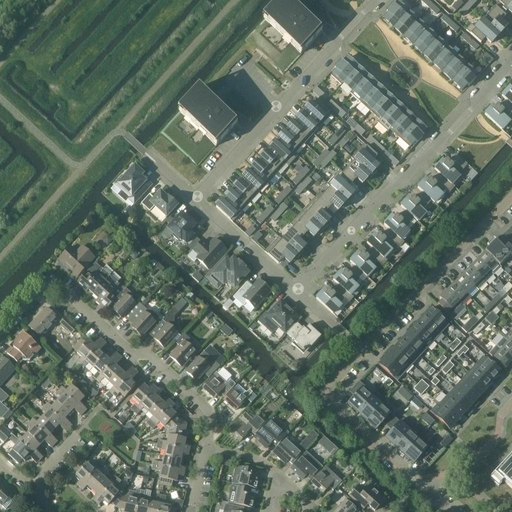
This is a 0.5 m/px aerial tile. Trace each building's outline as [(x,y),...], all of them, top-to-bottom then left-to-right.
[(284,0),(265,21),(301,54),(322,31),(287,0),(284,0)] [(423,0),(422,2),(429,8),(432,5),(427,0),(423,0)] [(474,0),(470,0),(466,5),(470,9),(476,2),(474,0)] [(511,0),(501,0),(495,7),(505,17),(509,12),(511,14),(511,0)] [(452,8),(456,11),(462,4),(459,1),(452,8)] [(382,17),(394,27),(408,12),(407,12),(398,3),(394,7),(392,5),(382,17)] [(436,15),(439,11),(432,5),(429,8),(436,15)] [(466,5),(460,12),(463,16),(470,9),(466,5)] [(505,17),(495,7),(483,20),(501,37),(505,31),(504,30),(507,26),(501,21),(505,17)] [(408,12),(394,27),(403,36),(419,19),(409,10),(407,12),(408,12)] [(441,20),(448,26),(452,23),(445,16),(441,20)] [(413,45),(417,41),(429,28),(419,19),(403,36),(413,45)] [(501,37),(483,20),(475,28),(471,24),(466,30),(480,44),(485,39),(491,44),(494,40),(496,42),(501,37)] [(455,33),(459,29),(452,23),(448,26),(455,33)] [(429,28),(417,41),(413,45),(423,54),(439,37),(429,28)] [(471,40),(464,34),(461,38),(468,44),(471,40)] [(439,37),(423,54),(433,63),(447,48),(449,46),(439,37)] [(478,47),(471,40),(468,44),(475,51),(478,47)] [(447,48),(433,63),(442,72),(456,57),(447,48)] [(489,64),(493,60),(486,54),(482,57),(489,64)] [(452,81),(466,66),(456,57),(442,72),(452,81)] [(335,68),(336,70),(331,76),(341,85),(343,83),(357,68),(347,58),(342,63),(340,62),(335,68)] [(474,80),(473,79),(476,75),(466,66),(452,81),(462,90),(467,85),(469,87),(474,80)] [(353,92),(366,77),(357,68),(343,83),(352,92),(353,92)] [(353,92),(352,92),(350,94),(360,103),(376,86),(377,86),(379,84),(375,80),(372,82),(366,77),(353,92)] [(386,94),(377,86),(376,86),(360,103),(370,112),(386,94)] [(511,87),(511,89),(510,88),(501,96),(506,100),(511,105),(511,87)] [(316,88),(313,92),(320,98),(323,95),(316,88)] [(180,114),(216,147),(237,124),(214,103),(201,91),(180,114)] [(386,94),(370,112),(380,121),(396,103),(386,94)] [(306,109),(322,124),(331,114),(315,99),(306,109)] [(501,130),(502,130),(509,121),(506,118),(511,112),(511,105),(506,100),(500,107),(496,104),(494,107),(493,106),(485,115),(501,130)] [(331,101),(327,105),(334,112),(338,108),(331,101)] [(388,132),(389,130),(405,112),(396,103),(380,121),(378,123),(388,132)] [(342,119),(346,115),(338,108),(334,112),(342,119)] [(322,124),(306,109),(297,119),(313,134),(322,124)] [(399,139),(415,121),(405,112),(389,130),(399,139)] [(313,134),(297,119),(288,129),(304,144),(313,134)] [(347,123),(354,130),(357,126),(350,120),(347,123)] [(422,137),(421,135),(425,130),(415,121),(399,139),(409,148),(415,142),(417,143),(422,137)] [(354,130),(361,136),(364,133),(357,126),(354,130)] [(304,144),(288,129),(279,139),(295,154),(296,153),(304,144)] [(335,136),(338,139),(345,132),(341,129),(335,136)] [(328,143),(332,146),(338,139),(335,136),(328,143)] [(348,142),(344,138),(338,145),(341,149),(348,142)] [(366,141),(373,147),(376,144),(369,138),(366,141)] [(286,163),(286,164),(288,166),(298,155),(296,153),(295,154),(279,139),(270,148),(286,163)] [(354,160),(372,177),(377,172),(375,170),(378,166),(373,161),(377,156),(364,144),(351,158),(354,161),(354,160)] [(373,147),(380,154),(383,150),(376,144),(373,147)] [(277,173),(286,164),(286,163),(270,148),(261,158),(277,173)] [(326,151),(319,158),(323,161),(326,158),(330,154),(326,151)] [(330,154),(326,158),(329,162),(336,155),(332,151),(330,154)] [(458,175),(468,165),(456,155),(449,162),(446,159),(444,162),(442,161),(434,170),(439,174),(451,185),(452,184),(459,176),(458,175)] [(391,157),(388,161),(395,167),(398,163),(391,157)] [(277,173),(261,158),(252,168),(268,183),(277,173)] [(313,165),(314,166),(317,168),(319,165),(323,161),(319,158),(313,165)] [(319,165),(320,165),(323,169),(329,162),(326,158),(323,161),(319,165)] [(342,174),(352,183),(356,179),(362,184),(366,180),(367,182),(372,177),(354,160),(354,161),(342,173),(342,174)] [(115,184),(122,191),(124,189),(131,196),(128,199),(134,204),(150,187),(145,182),(140,177),(143,174),(134,166),(124,178),(122,176),(115,184)] [(268,183),(252,168),(243,178),(259,193),(268,183)] [(305,168),(299,175),(302,178),(309,171),(305,168)] [(330,187),(348,203),(353,198),(351,196),(354,193),(348,188),(352,183),(342,174),(342,173),(340,171),(327,185),(330,187)] [(439,174),(432,181),(429,178),(427,180),(426,179),(417,188),(422,192),(431,200),(431,201),(434,204),(442,195),(445,197),(455,187),(452,184),(451,185),(439,174)] [(292,182),(296,185),(302,178),(299,175),(292,182)] [(259,193),(243,178),(234,187),(251,202),(259,193)] [(308,178),(301,185),(305,189),(311,182),(308,178)] [(301,185),(295,192),(299,196),(305,189),(301,185)] [(234,187),(225,197),(242,212),(251,202),(234,187)] [(287,187),(281,194),(285,198),(291,191),(287,187)] [(315,198),(328,210),(332,205),(338,211),(341,207),(343,209),(348,203),(330,187),(323,195),(320,192),(315,198)] [(160,192),(154,199),(149,195),(141,204),(149,211),(154,206),(166,217),(177,206),(168,197),(167,198),(160,192)] [(422,192),(416,199),(412,196),(410,199),(409,198),(401,207),(405,211),(405,210),(414,219),(417,222),(426,213),(422,210),(431,201),(431,200),(422,192)] [(275,201),(278,205),(285,198),(281,194),(275,201)] [(216,207),(232,222),(242,212),(225,197),(216,207)] [(303,211),(316,223),(323,230),(328,225),(326,223),(330,220),(324,214),(328,210),(315,198),(303,211)] [(277,212),(281,215),(287,208),(283,205),(277,212)] [(123,212),(126,215),(132,210),(129,207),(123,212)] [(270,207),(263,214),(267,217),(273,210),(270,207)] [(405,210),(405,211),(399,217),(395,215),(393,217),(392,216),(384,225),(388,229),(401,240),(409,231),(406,229),(414,219),(405,210)] [(323,230),(316,223),(303,211),(290,225),(293,227),(304,236),(308,232),(314,237),(317,234),(319,235),(323,230)] [(277,212),(270,219),(274,222),(281,215),(277,212)] [(168,229),(174,234),(172,235),(178,240),(179,239),(181,241),(182,240),(186,243),(193,236),(194,237),(202,228),(196,223),(194,225),(181,213),(168,229)] [(257,221),(260,224),(267,217),(263,214),(257,221)] [(251,227),(245,234),(248,237),(255,230),(251,227)] [(281,240),(299,257),(304,251),(302,250),(305,246),(299,241),(304,236),(293,227),(282,240),(281,240)] [(388,229),(382,236),(379,233),(376,236),(375,235),(367,244),(371,248),(371,247),(384,259),(384,258),(392,250),(390,249),(395,244),(399,248),(404,243),(401,240),(388,229)] [(258,233),(251,240),(255,243),(261,236),(258,233)] [(279,237),(265,252),(278,264),(283,258),(289,264),(292,260),(294,262),(299,257),(281,240),(282,240),(279,237)] [(197,259),(208,270),(226,251),(214,239),(207,246),(207,247),(205,247),(201,243),(203,241),(202,241),(188,256),(194,262),(197,259)] [(486,252),(497,263),(497,264),(500,266),(510,256),(511,256),(511,255),(511,249),(508,245),(504,249),(496,240),(485,251),(486,252)] [(77,276),(94,258),(82,247),(77,253),(71,247),(60,260),(77,276)] [(371,247),(371,248),(365,254),(362,252),(359,254),(358,253),(350,262),(354,266),(364,274),(363,275),(367,277),(375,269),(373,267),(378,262),(382,266),(387,261),(384,258),(384,259),(371,247)] [(497,263),(486,252),(478,259),(494,275),(501,268),(500,266),(497,264),(497,263)] [(247,273),(243,269),(244,267),(239,262),(238,264),(233,259),(228,264),(223,259),(207,278),(212,283),(216,278),(223,284),(226,281),(234,288),(247,273)] [(470,267),(486,282),(486,283),(494,275),(478,259),(470,267)] [(93,295),(110,277),(95,264),(84,276),(89,281),(83,288),(87,292),(88,290),(93,295)] [(354,266),(348,273),(345,270),(342,273),(341,271),(333,280),(337,284),(350,296),(350,295),(358,287),(355,284),(363,275),(364,274),(354,266)] [(486,283),(486,282),(470,267),(463,275),(479,291),(486,283)] [(479,291),(463,275),(455,282),(471,298),(479,291)] [(110,277),(93,295),(98,300),(97,301),(101,305),(108,298),(113,303),(123,292),(118,288),(115,291),(113,289),(118,285),(110,277)] [(246,284),(248,282),(233,298),(243,306),(247,302),(255,309),(270,292),(274,295),(258,280),(253,286),(251,287),(250,288),(246,284)] [(471,298),(455,282),(447,290),(462,305),(464,306),(471,298)] [(333,314),(341,305),(340,304),(344,299),(348,303),(353,298),(350,295),(350,296),(337,284),(331,291),(328,288),(325,291),(324,290),(316,299),(333,314)] [(176,290),(183,296),(188,291),(181,285),(176,290)] [(131,319),(143,307),(138,302),(136,305),(130,300),(134,296),(126,289),(123,292),(113,303),(116,306),(112,310),(114,311),(113,312),(113,314),(115,316),(117,316),(118,315),(123,319),(126,315),(131,319)] [(438,304),(450,317),(454,320),(466,308),(464,306),(462,305),(447,290),(440,298),(442,300),(438,304)] [(498,295),(491,302),(494,306),(502,298),(498,295)] [(228,299),(222,306),(226,309),(232,303),(228,299)] [(487,313),(490,310),(494,306),(491,302),(483,310),(487,313)] [(500,304),(496,308),(492,312),(496,316),(503,308),(500,304)] [(278,327),(285,333),(298,319),(296,318),(298,316),(286,305),(281,311),(276,306),(268,314),(266,312),(258,321),(272,334),(278,327)] [(143,307),(131,319),(135,324),(132,328),(142,337),(159,318),(149,309),(147,311),(143,307)] [(431,308),(423,316),(442,333),(449,325),(431,308)] [(41,338),(58,319),(47,309),(29,328),(41,338)] [(173,309),(167,316),(154,330),(159,334),(154,339),(164,349),(178,334),(168,325),(178,314),(173,309)] [(442,333),(423,316),(416,324),(434,341),(442,333)] [(72,334),(77,329),(65,318),(61,323),(72,334)] [(479,321),(475,318),(467,326),(470,330),(479,321)] [(292,344),(302,353),(309,345),(311,347),(320,337),(309,326),(305,331),(297,323),(287,334),(293,340),(295,341),(292,344)] [(434,341),(416,324),(409,332),(427,349),(434,341)] [(427,349),(409,332),(401,341),(420,357),(427,349)] [(30,361),(41,350),(24,334),(6,353),(19,366),(23,362),(30,361)] [(181,368),(196,352),(189,345),(192,341),(184,334),(175,343),(179,346),(170,357),(181,368)] [(511,345),(504,337),(496,345),(511,359),(511,345)] [(81,366),(103,341),(100,338),(93,345),(89,341),(87,343),(82,339),(73,349),(77,353),(82,358),(78,363),(81,366)] [(452,343),(454,345),(457,348),(461,343),(456,339),(452,343)] [(103,341),(81,366),(84,369),(88,364),(93,368),(105,356),(100,352),(107,344),(103,341)] [(420,357),(401,341),(394,349),(412,365),(420,357)] [(489,354),(505,369),(511,361),(511,359),(496,345),(489,354)] [(464,346),(460,351),(463,353),(464,355),(468,350),(464,346)] [(412,365),(394,349),(386,357),(405,374),(412,365)] [(105,356),(93,368),(98,373),(93,377),(96,380),(119,356),(116,353),(109,360),(105,356)] [(209,378),(220,366),(205,353),(199,359),(199,358),(186,372),(197,382),(204,374),(209,378)] [(119,356),(96,380),(99,383),(104,379),(109,383),(120,371),(115,366),(122,359),(119,356)] [(475,364),(479,368),(498,385),(506,377),(483,356),(475,364)] [(0,386),(16,369),(2,357),(0,358),(0,386)] [(405,374),(386,357),(379,365),(397,382),(405,374)] [(454,366),(449,362),(445,366),(450,371),(454,366)] [(450,371),(445,366),(441,371),(446,375),(450,371)] [(113,395),(135,371),(132,368),(125,375),(120,371),(109,383),(113,387),(109,392),(113,395)] [(498,385),(479,368),(472,376),(491,393),(498,385)] [(231,380),(230,375),(225,370),(220,370),(203,388),(214,399),(220,393),(224,397),(236,385),(231,380)] [(125,398),(136,385),(131,381),(138,374),(135,371),(113,395),(116,398),(120,393),(125,398)] [(491,393),(472,376),(464,384),(483,401),(491,393)] [(439,382),(435,378),(431,382),(435,386),(439,382)] [(388,379),(384,383),(389,387),(393,383),(388,379)] [(483,401),(464,384),(461,380),(453,388),(476,409),(483,401)] [(372,396),(372,397),(374,395),(359,382),(349,392),(354,397),(348,404),(357,412),(372,396)] [(409,400),(413,394),(400,384),(395,390),(409,400)] [(137,402),(130,409),(134,412),(155,388),(152,385),(148,390),(143,386),(132,398),(137,402)] [(235,411),(246,400),(252,393),(249,390),(246,393),(238,385),(224,401),(235,411)] [(60,391),(84,413),(87,410),(79,403),(84,398),(72,387),(67,392),(63,387),(60,391)] [(155,388),(134,412),(137,415),(143,408),(148,412),(159,400),(155,396),(159,392),(155,388)] [(476,409),(453,388),(446,396),(469,417),(476,409)] [(84,413),(60,391),(57,394),(61,398),(57,403),(69,414),(73,409),(80,416),(84,413)] [(366,421),(381,405),(372,397),(372,396),(357,412),(366,421)] [(469,417),(446,396),(438,405),(461,426),(469,417)] [(419,409),(423,403),(414,397),(410,404),(419,409)] [(149,427),(171,403),(168,400),(164,405),(159,400),(148,412),(153,417),(146,424),(149,427)] [(45,407),(69,429),(72,426),(65,419),(69,414),(57,403),(52,407),(48,403),(45,407)] [(164,427),(174,417),(175,415),(170,411),(175,406),(171,403),(149,427),(153,430),(159,423),(164,427)] [(461,426),(438,405),(438,404),(430,412),(454,434),(461,426)] [(387,427),(395,418),(381,405),(366,421),(376,430),(382,423),(387,427)] [(42,418),(55,430),(59,426),(66,432),(69,429),(45,407),(42,410),(46,414),(42,418)] [(245,413),(242,417),(229,431),(240,442),(250,431),(255,435),(265,424),(257,417),(253,421),(245,413)] [(421,419),(430,427),(434,422),(426,414),(421,419)] [(118,421),(123,426),(127,421),(121,417),(118,421)] [(174,417),(164,427),(167,431),(186,425),(182,422),(181,423),(174,417)] [(30,422),(54,445),(57,441),(50,435),(55,430),(42,418),(38,423),(33,419),(30,422)] [(395,447),(412,428),(403,419),(400,422),(395,418),(387,427),(392,431),(385,438),(395,447)] [(280,443),(289,433),(284,429),(282,431),(271,421),(254,438),(266,449),(276,438),(280,443)] [(27,434),(40,446),(44,441),(51,448),(54,445),(30,422),(27,426),(32,430),(27,434)] [(124,427),(130,433),(134,428),(128,423),(124,427)] [(169,436),(181,438),(183,429),(185,429),(186,425),(167,431),(166,436),(169,436)] [(404,455),(422,436),(412,428),(395,447),(404,455)] [(7,431),(0,438),(0,440),(3,443),(11,435),(7,431)] [(15,438),(39,461),(43,457),(35,451),(40,446),(27,434),(23,439),(19,435),(15,438)] [(325,435),(319,441),(333,454),(339,448),(325,435)] [(157,444),(188,451),(189,447),(184,446),(185,439),(181,438),(169,436),(168,442),(158,440),(157,444)] [(436,449),(422,436),(404,455),(413,464),(420,457),(425,462),(436,449)] [(39,461),(15,438),(13,441),(17,446),(12,451),(25,462),(29,457),(37,464),(39,461)] [(304,444),(298,450),(287,439),(274,453),(285,464),(288,461),(293,465),(309,448),(304,444)] [(188,451),(157,444),(156,449),(166,451),(164,457),(181,460),(182,455),(187,456),(188,451)] [(312,479),(319,471),(323,468),(307,453),(291,470),(302,480),(307,475),(312,479)] [(511,454),(490,479),(498,486),(503,481),(511,488),(511,454)] [(153,465),(184,472),(185,468),(179,467),(181,460),(164,457),(163,463),(154,461),(153,465)] [(80,488),(102,464),(99,461),(92,468),(87,464),(83,460),(74,470),(78,474),(76,476),(81,481),(77,485),(80,488)] [(102,464),(80,488),(83,491),(87,486),(92,491),(103,478),(99,474),(105,467),(102,464)] [(184,472),(153,465),(152,470),(161,472),(160,479),(159,484),(172,487),(173,482),(176,482),(177,476),(183,477),(184,472)] [(257,490),(260,478),(247,475),(248,469),(237,467),(234,477),(239,478),(238,485),(257,490)] [(333,491),(342,482),(326,468),(312,483),(323,493),(329,487),(333,491)] [(96,503),(118,479),(114,476),(108,483),(103,478),(92,491),(97,495),(92,499),(96,503)] [(118,479),(96,503),(99,506),(103,501),(108,506),(111,503),(117,508),(122,497),(125,492),(123,490),(124,489),(119,485),(121,482),(118,479)] [(0,505),(2,507),(6,510),(13,502),(9,498),(14,494),(0,481),(0,505)] [(375,511),(386,500),(370,485),(364,491),(358,486),(349,496),(357,504),(361,499),(375,511)] [(253,509),(256,497),(243,494),(244,488),(232,486),(231,492),(236,494),(233,504),(253,509)] [(338,488),(335,492),(341,498),(345,494),(338,488)] [(129,491),(127,497),(127,498),(123,497),(122,497),(117,508),(125,510),(124,511),(135,511),(141,491),(136,490),(135,493),(129,491)] [(141,491),(135,511),(146,511),(149,502),(150,497),(144,496),(145,492),(141,491)] [(149,502),(146,511),(158,511),(162,496),(157,495),(155,504),(149,502)] [(162,496),(158,511),(175,511),(176,509),(170,508),(171,507),(164,506),(166,497),(162,496)] [(357,511),(345,500),(340,505),(342,506),(336,511),(357,511)]
